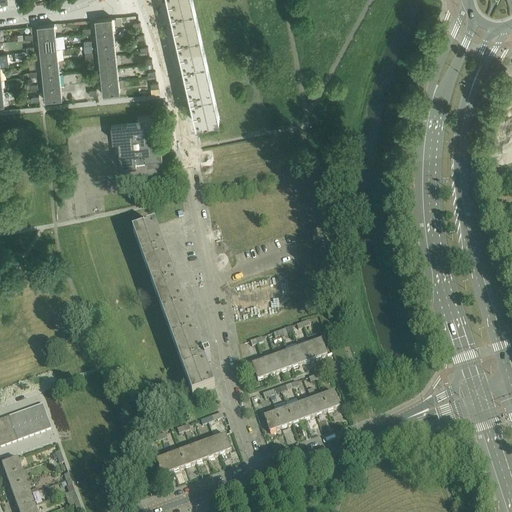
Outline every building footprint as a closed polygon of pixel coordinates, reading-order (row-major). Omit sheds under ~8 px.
[(220,118),(193,0),(171,0),(199,122),(197,123),(197,124),(220,118)] [(95,19),(97,32),(114,31),(112,18),(95,19)] [(37,26),(39,38),(56,37),(55,24),(37,26)] [(114,31),(97,32),(98,45),(115,43),(114,31)] [(56,37),(39,38),(40,51),(57,49),(65,48),(64,36),(56,37)] [(115,43),(98,45),(99,57),(116,55),(115,43)] [(57,49),(40,51),(41,63),(59,61),(57,49)] [(0,55),(0,67),(1,68),(9,67),(8,54),(0,55)] [(116,55),(99,57),(100,69),(118,68),(116,55)] [(59,61),(41,63),(43,76),(60,74),(59,61)] [(118,68),(100,69),(102,82),(119,80),(118,68)] [(60,74),(43,76),(44,88),(61,86),(60,74)] [(119,80),(102,82),(103,95),(120,93),(119,80)] [(61,86),(44,88),(45,101),(63,99),(61,86)] [(138,123),(111,126),(113,141),(119,140),(121,167),(137,165),(136,160),(146,158),(147,166),(163,164),(161,141),(155,142),(153,116),(137,117),(138,123)] [(133,235),(148,276),(193,398),(213,391),(215,390),(215,389),(213,390),(204,365),(211,362),(210,357),(209,358),(207,354),(203,352),(199,354),(154,228),(156,227),(133,235)] [(322,342),(310,346),(316,362),(328,358),(322,342)] [(297,345),(285,349),(287,354),(293,370),(304,366),(299,350),(297,345)] [(310,346),(299,350),(304,366),(316,362),(310,346)] [(287,354),(276,358),(281,375),(293,370),(287,354)] [(276,358),(264,362),(270,379),(281,375),(276,358)] [(252,366),(258,383),(270,379),(264,362),(252,366)] [(334,394),(322,398),(328,414),(340,410),(334,394)] [(322,398),(311,402),(316,418),(328,414),(322,398)] [(297,401),(286,405),(293,426),(305,422),(299,406),(297,401)] [(311,402),(299,406),(305,422),(316,418),(311,402)] [(286,405),(274,409),(276,415),(282,431),(293,426),(286,405)] [(43,406),(37,408),(42,420),(48,418),(43,406)] [(37,408),(32,410),(36,422),(42,420),(37,408)] [(32,410),(26,412),(31,424),(36,422),(32,410)] [(26,412),(21,414),(25,426),(31,424),(26,412)] [(21,414),(15,416),(19,428),(25,426),(21,414)] [(264,419),(270,435),(282,431),(276,415),(264,419)] [(15,416),(9,418),(13,430),(19,428),(15,416)] [(9,418),(3,420),(7,433),(13,430),(9,418)] [(48,418),(42,420),(46,432),(52,430),(48,418)] [(42,420),(36,422),(41,434),(46,432),(42,420)] [(36,422),(31,424),(35,436),(41,434),(36,422)] [(31,424),(25,426),(30,438),(35,436),(31,424)] [(25,426),(19,428),(24,440),(30,438),(25,426)] [(19,428),(13,430),(18,443),(24,440),(19,428)] [(13,430),(7,433),(12,445),(18,443),(13,430)] [(7,433),(2,435),(6,447),(12,445),(7,433)] [(226,437),(214,441),(220,457),(232,453),(226,437)] [(214,441),(203,445),(209,461),(220,457),(214,441)] [(203,445),(191,450),(197,465),(209,461),(203,445)] [(191,450),(180,454),(186,470),(197,465),(191,450)] [(180,454),(168,458),(174,474),(186,470),(180,454)] [(156,462),(162,478),(174,474),(168,458),(156,462)] [(19,461),(3,466),(7,478),(23,472),(19,461)] [(23,472),(7,478),(11,490),(27,484),(23,472)] [(27,484),(11,490),(15,501),(31,495),(27,484)] [(31,495),(15,501),(19,511),(21,511),(35,507),(31,495)]
